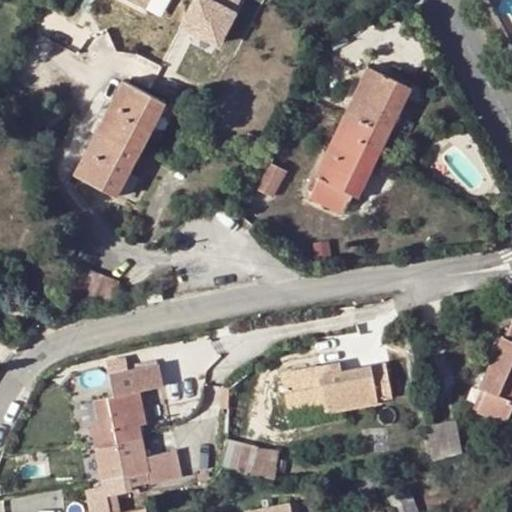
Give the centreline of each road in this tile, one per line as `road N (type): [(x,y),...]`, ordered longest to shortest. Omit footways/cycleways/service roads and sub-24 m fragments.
road 1 (residential): [(511,258),(69,339),(31,357),(0,397)]
road 2 (tertiary): [(443,0),(511,123)]
